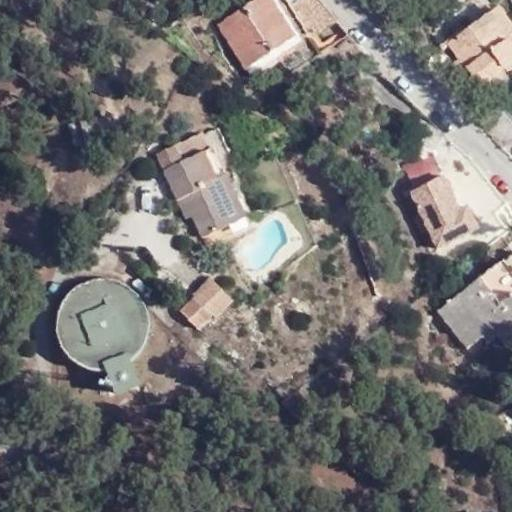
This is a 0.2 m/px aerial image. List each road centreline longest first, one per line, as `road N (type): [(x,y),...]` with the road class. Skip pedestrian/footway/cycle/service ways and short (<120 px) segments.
road 1 (residential): [(347,0),(511,169)]
road 2 (unclassified): [(0,436),(145,482),(190,511)]
